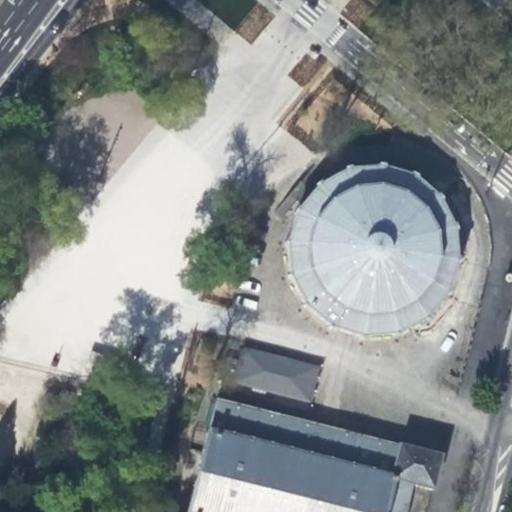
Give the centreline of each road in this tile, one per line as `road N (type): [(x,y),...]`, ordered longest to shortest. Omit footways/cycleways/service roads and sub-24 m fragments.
road 1 (secondary): [(291,0),(511,184)]
road 2 (secondary): [(511,345),(483,511)]
road 3 (secondary): [(0,96),(77,0)]
